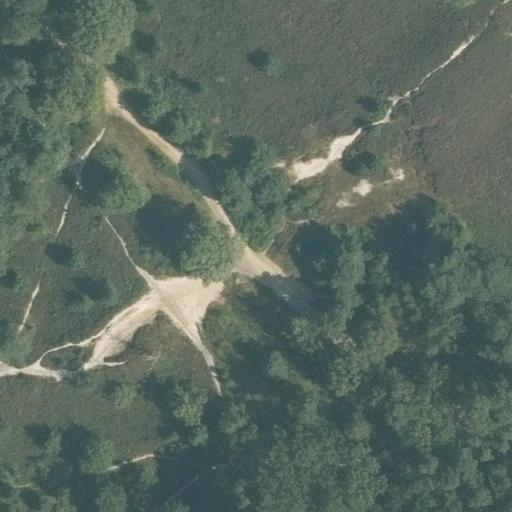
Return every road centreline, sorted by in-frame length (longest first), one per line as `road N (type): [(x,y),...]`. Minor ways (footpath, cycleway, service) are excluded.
road 1 (track): [(511,438),(358,355),(254,259)]
road 2 (track): [(254,259),(191,173),(112,97)]
road 3 (track): [(112,97),(24,0)]
